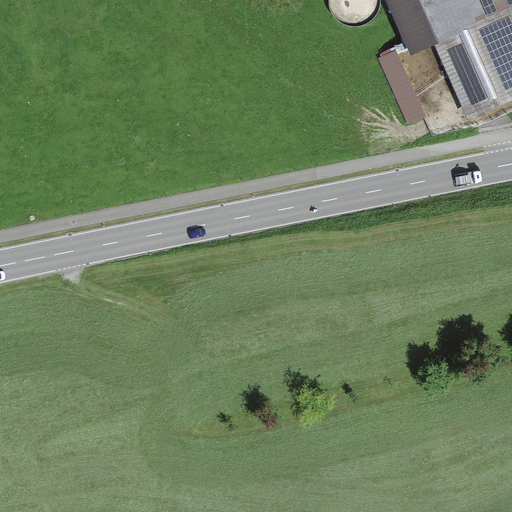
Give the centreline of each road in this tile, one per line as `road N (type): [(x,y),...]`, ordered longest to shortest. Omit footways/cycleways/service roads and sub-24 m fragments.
road 1 (tertiary): [(0,266),(511,165)]
road 2 (track): [(68,252),(76,279),(181,331)]
